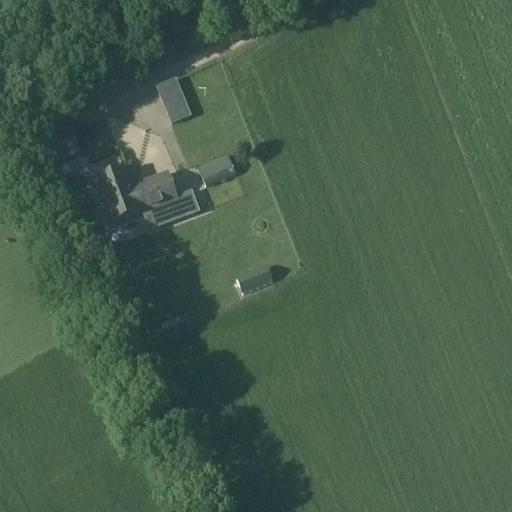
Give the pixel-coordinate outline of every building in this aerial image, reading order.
[(28,132),(43,173),(67,164),(52,123),(28,132)] [(226,159),(197,171),(205,190),(234,177),(226,159)] [(142,215),(141,214),(175,202),(166,178),(137,189),(136,188),(132,186),(131,187),(126,173),(91,186),(107,228),(142,215)] [(266,270),(236,282),(242,297),(272,285),(266,270)] [(122,331),(137,323),(112,274),(97,282),(122,331)]
